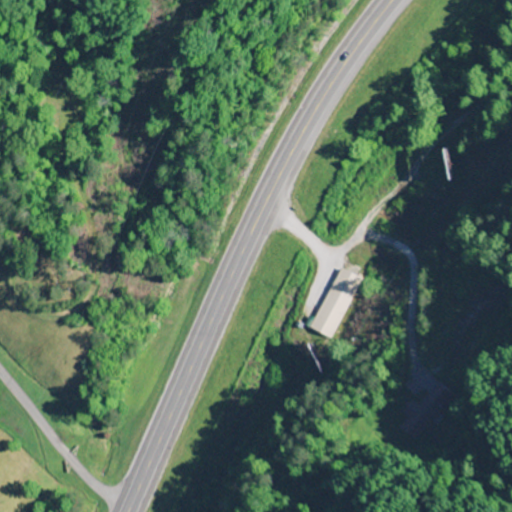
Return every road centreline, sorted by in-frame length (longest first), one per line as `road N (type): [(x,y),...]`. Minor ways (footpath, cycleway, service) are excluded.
road 1 (trunk): [(134,511),(295,157),(398,0)]
road 2 (residential): [(111,511),(0,384)]
